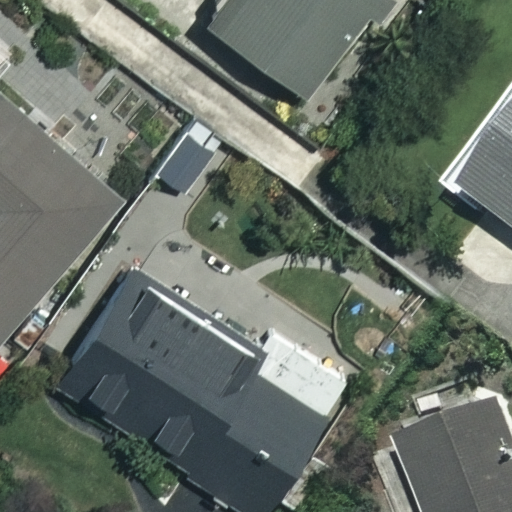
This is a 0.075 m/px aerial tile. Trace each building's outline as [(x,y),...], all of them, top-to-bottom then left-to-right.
[(385,0),(215,0),(207,11),(302,82),(362,1),(377,12),(385,0)] [(0,85),(0,323),(119,196),(0,85)] [(511,132),(467,192),(511,225),(511,132)] [(263,349),(132,256),(59,359),(107,393),(98,406),(246,511),(251,511),(343,383),(274,334),(263,349)] [(511,511),(511,444),(495,402),(399,441),(427,511),(511,511)]
